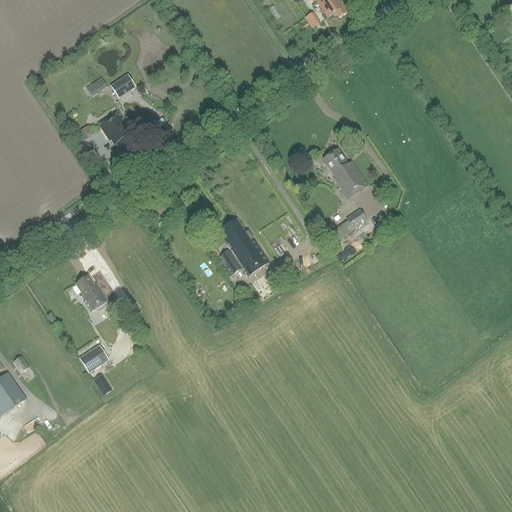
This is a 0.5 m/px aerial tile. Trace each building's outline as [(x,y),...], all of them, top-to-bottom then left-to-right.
[(340,0),(315,0),(328,19),(334,15),(335,17),(337,16),(339,19),(340,20),(347,15),(347,14),(344,11),(347,9),(340,0)] [(317,13),(309,18),(315,30),(323,25),(317,13)] [(119,99),(135,88),(127,77),(111,88),(119,99)] [(94,96),(110,87),(105,78),(89,87),(94,96)] [(137,145),(130,135),(132,134),(128,130),(130,129),(118,113),(98,127),(110,143),(111,142),(113,144),(114,143),(123,155),(131,149),(133,149),(135,148),(135,146),(137,145)] [(87,128),(73,137),(78,145),(92,136),(87,128)] [(95,164),(103,158),(97,149),(89,155),(95,164)] [(348,201),(368,188),(351,164),(348,166),(338,152),(324,161),(333,176),(335,180),(334,181),(348,201)] [(367,222),(360,211),(346,220),(347,222),(332,232),(338,241),(367,222)] [(248,278),(269,264),(247,230),(244,233),(236,221),(221,232),(227,241),(225,242),(228,246),(226,247),(230,252),(218,259),(230,278),(243,270),(248,278)] [(96,311),(109,302),(97,285),(96,286),(94,287),(88,277),(75,286),(81,295),(79,296),(90,314),(96,311)] [(53,327),(58,324),(51,315),(47,318),(53,327)] [(79,360),(89,375),(109,362),(99,347),(79,360)] [(136,365),(145,361),(142,355),(124,363),(129,375),(138,370),(136,365)] [(14,363),(21,374),(29,369),(21,358),(14,363)] [(0,379),(0,372),(3,370),(0,365),(0,419),(27,401),(8,374),(0,379)] [(102,376),(93,382),(97,387),(106,381),(102,376)] [(28,423),(31,431),(46,426),(43,418),(28,423)]
